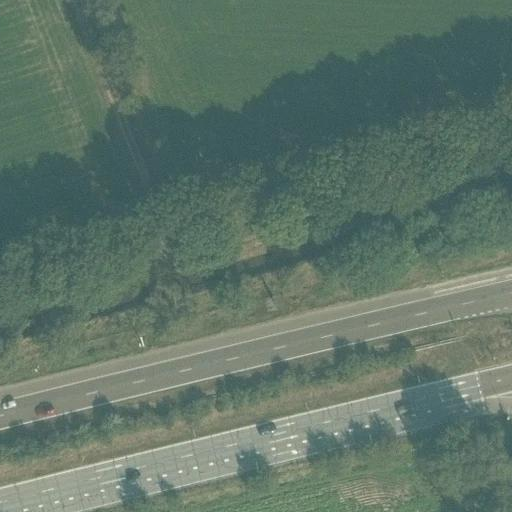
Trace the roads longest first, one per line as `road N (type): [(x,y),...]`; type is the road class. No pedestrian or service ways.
road 1 (track): [(0,286),(511,143)]
road 2 (motorway): [(0,503),(511,379)]
road 3 (motorway): [(511,294),(0,417)]
road 4 (track): [(162,240),(70,0)]
